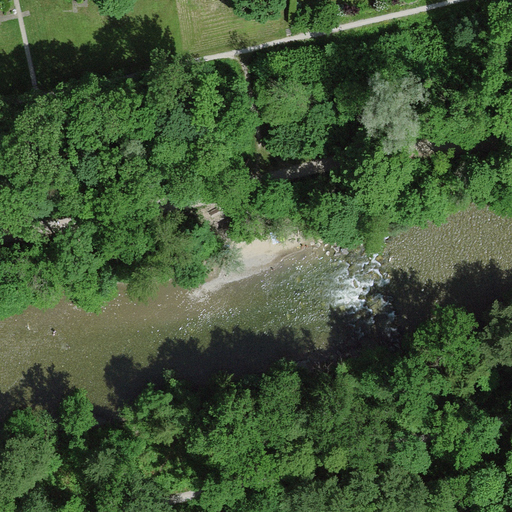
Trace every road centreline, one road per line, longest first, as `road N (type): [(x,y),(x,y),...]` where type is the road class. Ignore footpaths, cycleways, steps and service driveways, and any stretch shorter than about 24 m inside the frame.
road 1 (track): [(511,140),(388,149),(209,196),(0,236)]
road 2 (track): [(108,511),(511,417)]
